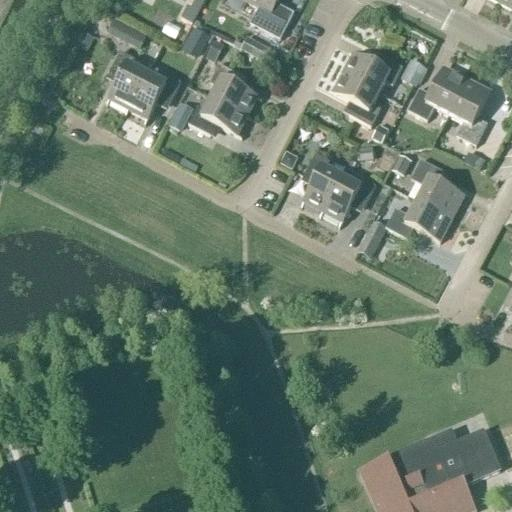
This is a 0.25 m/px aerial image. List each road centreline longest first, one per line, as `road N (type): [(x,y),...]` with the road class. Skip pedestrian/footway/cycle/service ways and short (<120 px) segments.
road 1 (residential): [(242,211),(346,0)]
road 2 (residential): [(511,343),(450,315),(511,194)]
road 3 (residential): [(84,128),(242,211)]
road 4 (unclassified): [(0,116),(60,0)]
road 5 (tertiary): [(511,58),(399,0)]
